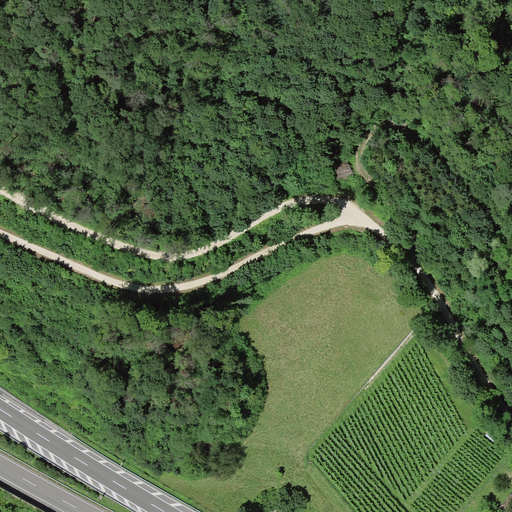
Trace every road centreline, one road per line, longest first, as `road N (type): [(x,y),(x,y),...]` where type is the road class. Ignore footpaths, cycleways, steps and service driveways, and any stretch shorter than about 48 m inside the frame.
road 1 (track): [(0,188),(148,255),(186,255),(282,204),(327,198),(414,262),(511,416)]
road 2 (track): [(0,231),(137,289),(187,286),(359,218)]
road 3 (motorway): [(167,511),(0,409)]
